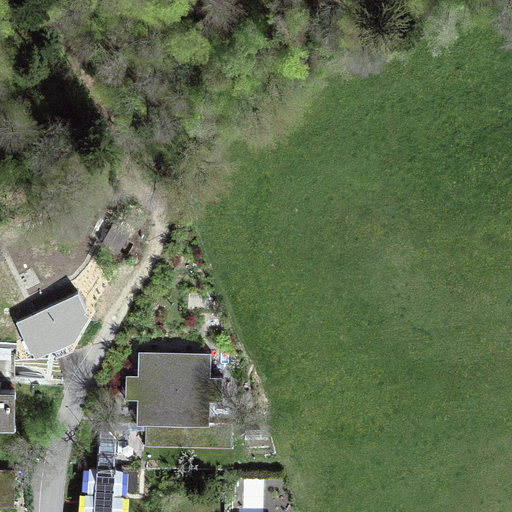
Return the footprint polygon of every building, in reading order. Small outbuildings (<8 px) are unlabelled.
[(101,244),(115,253),(123,240),(108,232),(101,244)] [(16,279),(24,279),(24,264),(16,264),(16,279)] [(138,372),(125,372),(125,397),(137,397),(136,422),(145,422),(145,447),(233,449),(234,424),(208,424),(208,401),(221,402),(222,374),(210,374),(211,349),(138,348),(138,372)] [(0,376),(9,376),(9,356),(0,356),(0,376)] [(0,425),(15,426),(15,387),(0,387),(0,425)] [(116,434),(99,434),(97,466),(94,466),(91,511),(120,511),(122,466),(114,466),(116,434)] [(0,505),(16,506),(16,467),(0,466),(0,505)]
